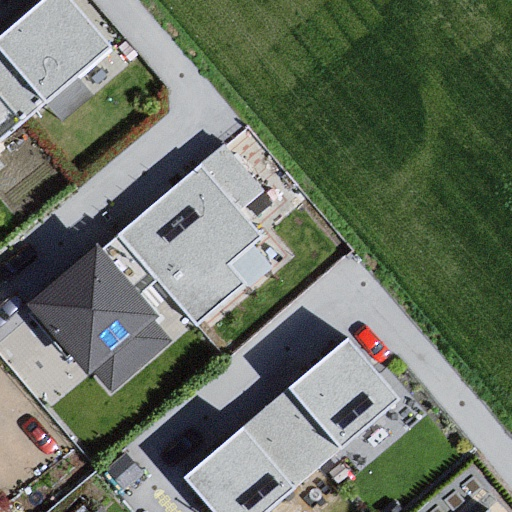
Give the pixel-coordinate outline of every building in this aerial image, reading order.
[(69,0),(40,0),(0,34),(0,86),(25,116),(108,46),(69,0)] [(262,190),(224,144),(115,241),(141,274),(193,326),(243,285),(225,263),(268,228),(247,203),(262,190)] [(141,274),(115,241),(35,305),(87,369),(100,364),(109,388),(166,336),(148,316),(124,287),(141,274)] [(345,339),(265,402),(313,463),(393,400),(345,339)] [(264,405),(184,468),(218,511),(253,511),(312,466),(264,405)]
